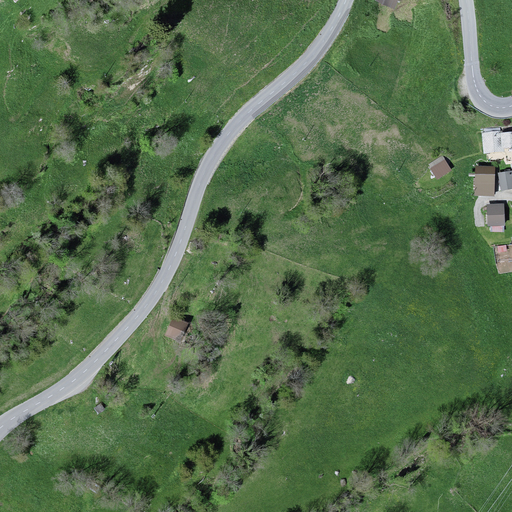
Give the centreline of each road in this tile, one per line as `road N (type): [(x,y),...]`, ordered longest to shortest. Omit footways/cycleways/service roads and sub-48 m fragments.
road 1 (tertiary): [(345,0),(333,29),(233,127),(205,168),(156,294),(104,356),(0,432)]
road 2 (tertiary): [(511,105),(496,106),(476,89),(466,0)]
